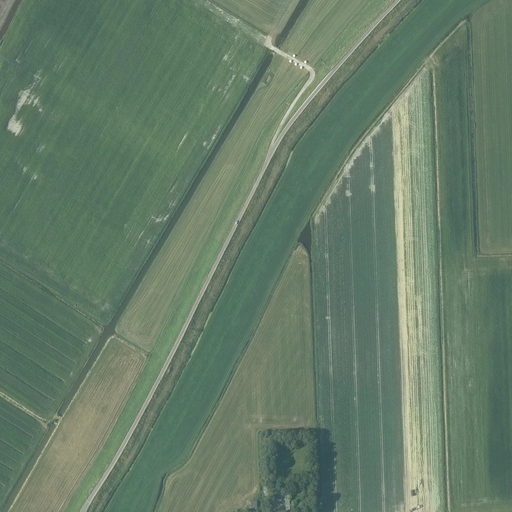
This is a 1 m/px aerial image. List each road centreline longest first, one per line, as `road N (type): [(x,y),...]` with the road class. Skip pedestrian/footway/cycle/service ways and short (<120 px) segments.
road 1 (unclassified): [(82,511),(275,144),(398,0)]
road 2 (track): [(217,7),(309,70),(268,158)]
